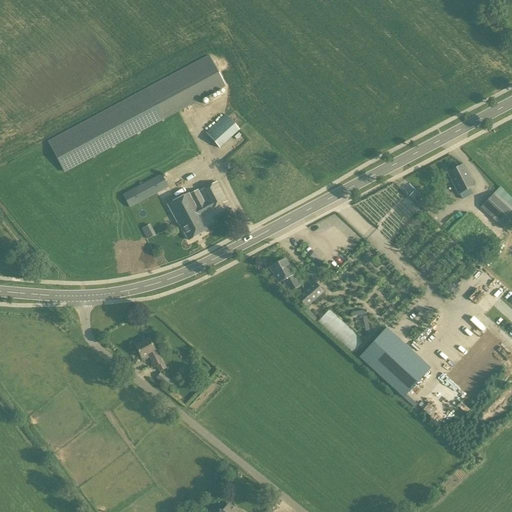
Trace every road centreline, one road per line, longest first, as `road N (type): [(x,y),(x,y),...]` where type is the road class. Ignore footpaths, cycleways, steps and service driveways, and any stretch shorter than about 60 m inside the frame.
road 1 (tertiary): [(83,296),(189,271),(511,101)]
road 2 (unclassified): [(298,511),(94,344),(83,296)]
